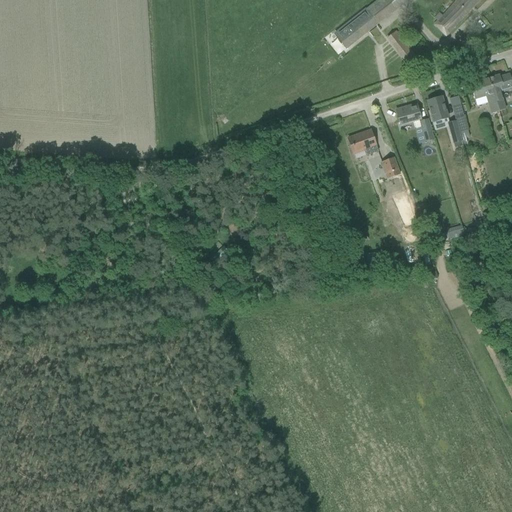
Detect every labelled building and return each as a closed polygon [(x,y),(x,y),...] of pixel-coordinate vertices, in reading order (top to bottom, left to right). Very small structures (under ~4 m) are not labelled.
[(346,49),(397,9),(389,0),(378,0),(334,35),(346,49)] [(434,20),(437,22),(434,26),(446,36),(479,0),(457,0),(442,17),(439,15),(434,20)] [(400,61),(410,56),(397,31),(387,36),(400,61)] [(511,89),(511,83),(509,74),(500,77),(499,75),(488,79),(498,112),(499,113),(505,111),(500,92),(503,91),(503,93),(511,89)] [(498,112),(488,79),(477,82),(478,84),(470,86),(475,100),(482,98),(487,96),(492,114),(498,112)] [(427,102),(432,121),(447,117),(441,97),(427,102)] [(407,107),(408,110),(396,113),(400,126),(420,120),(416,105),(407,107)] [(469,137),(463,116),(455,118),(456,121),(455,122),(460,140),(469,137)] [(419,122),(425,142),(433,139),(428,120),(419,122)] [(460,140),(455,122),(447,124),(453,144),(461,142),(460,140)] [(378,152),(370,131),(348,139),(353,154),(364,150),(366,156),(378,152)] [(381,163),(387,178),(399,174),(393,158),(381,163)] [(442,172),(435,174),(441,196),(448,194),(442,172)] [(397,191),(389,194),(398,219),(406,217),(404,212),(412,209),(403,185),(395,187),(397,191)] [(463,237),(461,227),(446,231),(448,241),(463,237)] [(215,264),(228,251),(223,247),(210,260),(215,264)] [(366,257),(369,271),(381,269),(379,255),(366,257)]
